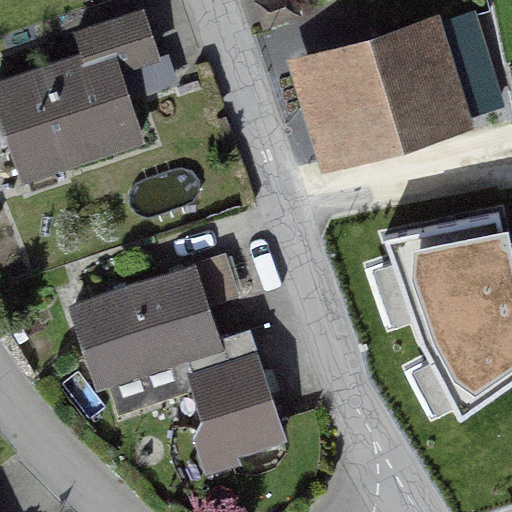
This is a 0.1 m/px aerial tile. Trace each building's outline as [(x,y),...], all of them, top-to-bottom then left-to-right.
[(269,0),(255,5),(262,26),(293,16),(287,0),(269,0)] [(50,77),(46,67),(0,82),(0,119),(19,177),(22,176),(24,182),(74,165),(72,160),(136,139),(114,72),(149,60),(133,15),(72,35),(82,66),(50,77)] [(340,157),(455,122),(427,26),(311,60),(340,157)] [(511,285),(498,216),(382,234),(421,338),(461,418),(511,384),(511,285)] [(230,295),(219,260),(122,292),(69,310),(94,386),(105,382),(116,413),(184,391),(188,382),(200,418),(191,436),(227,454),(278,438),(261,386),(244,333),(214,344),(201,305),(230,295)]
